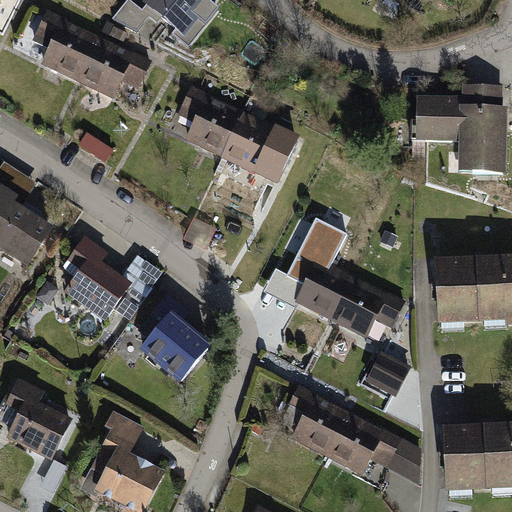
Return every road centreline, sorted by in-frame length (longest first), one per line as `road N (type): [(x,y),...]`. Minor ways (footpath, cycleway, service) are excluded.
road 1 (residential): [(0,139),(137,228),(234,306),(245,324),(235,390),(185,511)]
road 2 (residential): [(511,32),(450,56),(389,63),(331,48),(269,0)]
